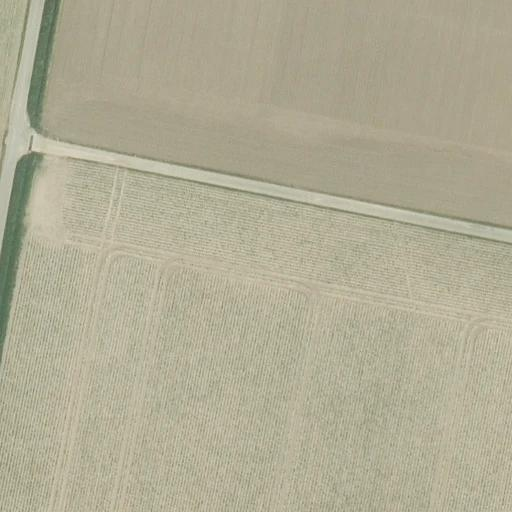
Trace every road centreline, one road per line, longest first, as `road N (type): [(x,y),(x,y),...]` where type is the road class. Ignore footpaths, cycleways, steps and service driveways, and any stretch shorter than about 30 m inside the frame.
road 1 (track): [(14,141),(511,239)]
road 2 (unclassified): [(39,0),(0,226)]
